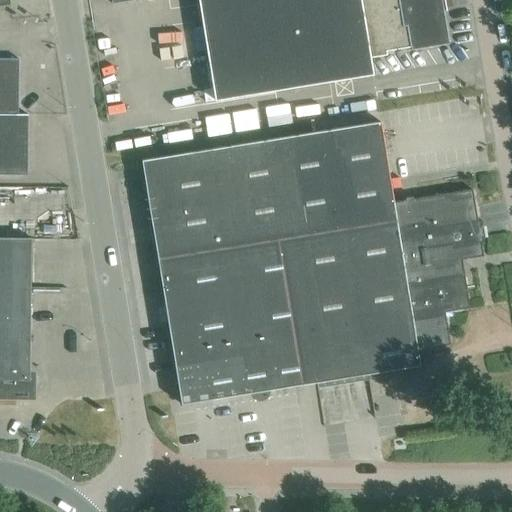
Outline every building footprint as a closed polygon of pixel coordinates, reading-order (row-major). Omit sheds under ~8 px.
[(198,0),(214,100),(372,74),(370,57),(386,54),(386,50),(410,46),(411,50),(449,44),(441,0),(198,0)] [(0,114),(17,115),(18,114),(18,58),(0,58),(0,114)] [(28,114),(18,114),(17,115),(0,114),(0,174),(27,174),(28,114)] [(461,259),(483,255),(472,189),(393,202),(380,121),(141,160),(181,404),(419,365),(417,349),(450,344),(444,311),(469,307),(461,259)] [(0,399),(35,400),(36,375),(29,375),(30,238),(0,237),(0,399)]
